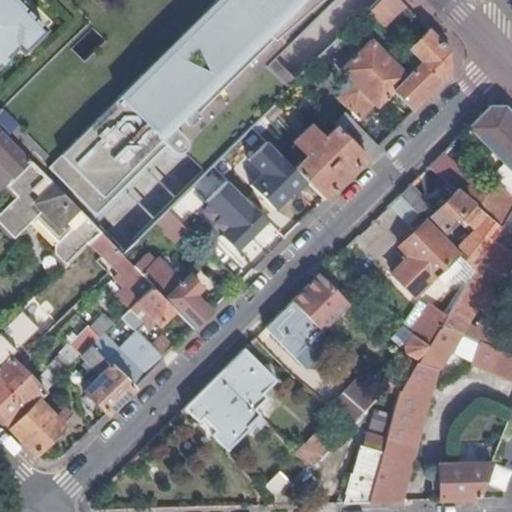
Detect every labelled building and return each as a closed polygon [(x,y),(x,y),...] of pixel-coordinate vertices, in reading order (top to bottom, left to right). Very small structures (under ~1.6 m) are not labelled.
[(0,0),(0,66),(18,49),(23,55),(46,33),(14,0),(0,0)] [(218,0),(42,174),(89,223),(110,202),(166,147),(172,153),(176,154),(182,153),(185,151),(187,147),(187,141),(184,137),(175,128),(184,120),(190,126),(200,117),(198,115),(272,43),(275,42),(323,0),(218,0)] [(385,26),(405,5),(400,0),(383,0),(371,13),(385,26)] [(375,21),(369,14),(352,31),(358,38),(375,21)] [(432,32),(428,29),(409,49),(422,62),(408,76),(373,42),(343,72),(354,83),(338,98),(347,107),(343,112),(347,116),(352,112),(360,119),(371,108),(368,105),(372,101),(378,108),(394,92),(414,112),(451,76),(451,52),(432,32)] [(511,172),(511,113),(505,106),(490,107),(469,128),(488,148),(479,158),(487,165),(483,168),(487,172),(500,159),(511,172)] [(368,158),(378,148),(359,129),(346,121),(337,128),(368,158)] [(346,180),(368,158),(337,128),(324,141),(310,127),(293,143),(307,157),(294,170),(325,200),(346,180)] [(8,186),(30,163),(1,133),(0,133),(0,164),(10,175),(3,181),(8,186)] [(264,201),(280,183),(239,142),(222,159),(264,201)] [(501,226),(502,224),(511,208),(511,195),(499,185),(491,197),(441,155),(429,167),(457,190),(481,209),(489,216),(501,226)] [(91,244),(100,234),(89,223),(42,174),(30,163),(8,186),(6,187),(17,198),(0,214),(0,225),(14,240),(32,223),(56,247),(55,255),(67,267),(91,244)] [(284,240),(325,200),(294,170),(280,183),(294,199),(269,224),(284,240)] [(425,200),(411,186),(400,196),(419,215),(425,209),(425,200)] [(465,226),(481,209),(457,190),(431,217),(444,231),(457,218),(465,226)] [(241,284),(270,255),(248,233),(236,246),(185,195),(168,212),(190,234),(241,284)] [(511,208),(502,224),(511,229),(511,208)] [(190,234),(168,212),(155,225),(177,247),(190,234)] [(457,253),(474,270),(494,238),(501,226),(489,216),(459,246),(461,249),(457,253)] [(414,295),(457,253),(425,222),(400,247),(410,257),(393,274),(414,295)] [(105,258),(115,248),(100,234),(91,244),(104,257),(105,258)] [(442,324),(460,332),(482,342),(490,328),(493,323),(483,318),(477,327),(468,322),(480,303),(485,307),(496,290),(491,287),(501,272),(506,275),(511,265),(511,248),(494,238),(474,270),(442,324)] [(134,268),(123,257),(115,248),(105,258),(134,287),(108,313),(117,322),(122,318),(152,287),(134,268)] [(195,330),(212,313),(196,297),(203,289),(190,276),(181,285),(157,260),(154,263),(147,256),(134,268),(152,287),(156,290),(177,311),(195,330)] [(347,305),(319,277),(313,282),(292,302),(321,331),(326,326),(335,317),(347,305)] [(160,327),(177,311),(156,290),(139,307),(160,327)] [(321,331),(292,302),(273,321),(266,328),(306,367),(332,341),(321,331)] [(429,344),(442,324),(427,312),(415,333),(416,334),(429,344)] [(341,322),(335,317),(326,326),(332,332),(341,322)] [(383,453),(369,503),(401,502),(460,332),(442,324),(429,344),(420,360),(403,386),(400,393),(383,453)] [(490,328),(482,342),(506,352),(511,338),(490,328)] [(137,333),(134,329),(129,334),(132,338),(137,333)] [(92,347),(100,339),(90,330),(42,378),(46,383),(40,388),(15,363),(22,356),(18,353),(11,359),(10,359),(0,368),(0,418),(10,429),(37,401),(61,377),(81,359),(92,347)] [(164,360),(174,351),(156,334),(147,343),(164,360)] [(408,352),(420,360),(429,344),(416,334),(408,345),(408,352)] [(153,371),(164,360),(147,343),(141,337),(131,348),(153,371)] [(108,340),(97,351),(135,389),(146,377),(124,355),(108,340)] [(511,354),(506,352),(482,342),(473,364),(511,380),(511,354)] [(97,351),(92,347),(81,359),(101,379),(85,394),(107,416),(111,412),(135,389),(97,351)] [(11,359),(18,353),(16,351),(9,357),(0,348),(0,368),(10,359),(11,359)] [(131,348),(124,355),(146,377),(149,375),(153,371),(131,348)] [(237,357),(218,376),(245,403),(254,411),(266,399),(263,394),(276,381),(244,349),(237,357)] [(218,376),(185,408),(199,423),(204,419),(216,431),(245,403),(218,376)] [(398,392),(400,393),(403,386),(397,382),(391,387),(398,392)] [(358,383),(332,409),(345,420),(351,426),(377,401),(358,383)] [(394,396),(398,392),(391,387),(387,391),(394,396)] [(37,401),(10,429),(36,455),(63,428),(62,427),(72,416),(55,399),(45,409),(37,401)] [(212,435),(227,451),(249,429),(248,427),(259,416),(254,411),(245,403),(216,431),(212,435)] [(351,426),(345,420),(342,424),(348,429),(351,426)] [(319,432),(296,454),(309,467),(332,445),(319,432)] [(346,494),(343,504),(369,503),(383,453),(360,447),(352,474),(350,474),(344,493),(346,494)] [(439,465),(440,501),(459,500),(478,500),(493,463),(451,465),(439,465)] [(265,486),(276,498),(292,483),(280,471),(265,486)]
